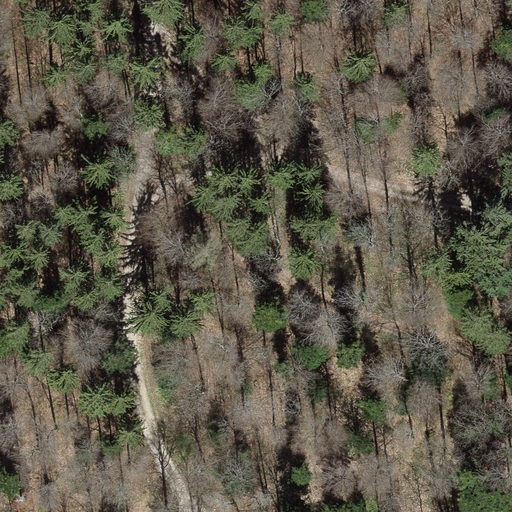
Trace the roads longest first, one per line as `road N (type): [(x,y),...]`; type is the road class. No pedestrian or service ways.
road 1 (track): [(141,0),(152,36),(150,97),(133,211),(128,336),(144,423),(189,511)]
road 2 (track): [(133,211),(209,161),(318,170),(511,211)]
road 3 (track): [(511,342),(431,328),(292,268),(129,268)]
road 4 (track): [(318,170),(152,36)]
